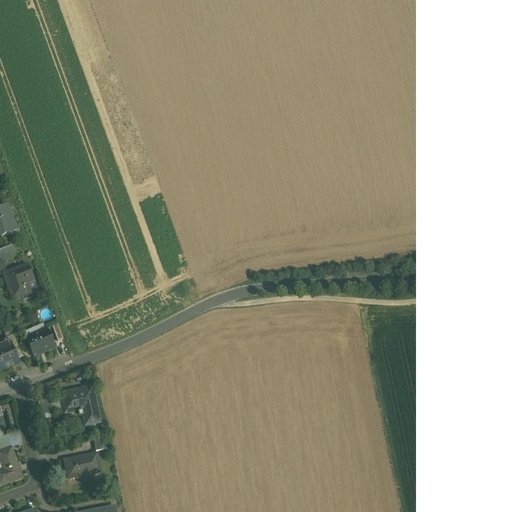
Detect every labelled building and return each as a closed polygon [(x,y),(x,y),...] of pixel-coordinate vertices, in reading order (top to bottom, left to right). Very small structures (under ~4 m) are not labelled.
[(7,205),(0,207),(0,236),(2,235),(2,236),(16,231),(7,205)] [(12,246),(0,250),(0,260),(1,263),(2,263),(16,257),(12,246)] [(6,274),(3,275),(12,301),(30,295),(25,280),(26,280),(26,278),(31,276),(27,266),(6,274)] [(57,325),(52,327),(57,342),(63,340),(57,325)] [(46,330),(25,339),(34,357),(54,348),(46,330)] [(22,357),(13,336),(7,338),(17,359),(22,357)] [(7,338),(0,341),(0,371),(19,363),(17,359),(7,338)] [(92,388),(58,395),(62,412),(77,409),(78,417),(81,416),(81,414),(85,413),(88,426),(99,424),(92,388)] [(49,400),(37,403),(40,415),(52,413),(49,400)] [(18,431),(11,404),(0,406),(0,417),(5,416),(10,433),(18,431)] [(6,437),(0,439),(0,452),(11,449),(6,437)] [(109,438),(93,441),(95,453),(111,449),(109,438)] [(11,449),(0,452),(0,487),(22,480),(11,449)] [(96,455),(64,462),(67,480),(99,474),(96,455)]
